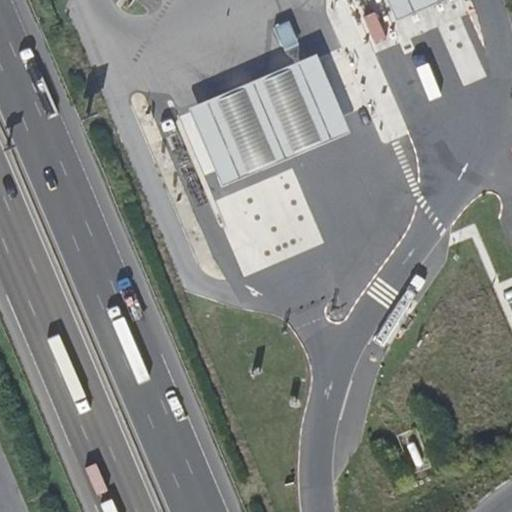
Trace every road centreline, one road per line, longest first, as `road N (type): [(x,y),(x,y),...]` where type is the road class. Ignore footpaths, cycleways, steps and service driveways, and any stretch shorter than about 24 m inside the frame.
road 1 (motorway): [(198,511),(0,42)]
road 2 (motorway): [(0,211),(126,511)]
road 3 (motorway): [(318,511),(331,371)]
